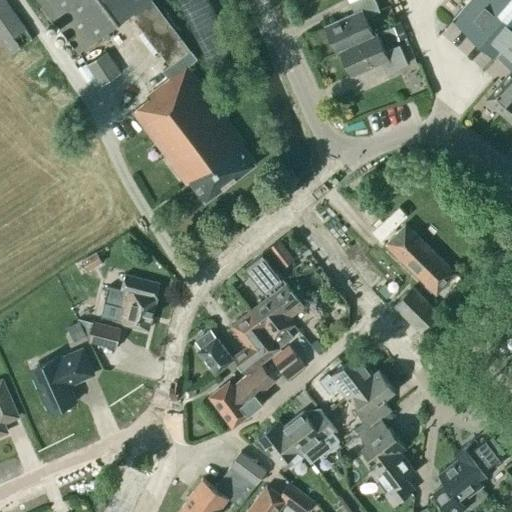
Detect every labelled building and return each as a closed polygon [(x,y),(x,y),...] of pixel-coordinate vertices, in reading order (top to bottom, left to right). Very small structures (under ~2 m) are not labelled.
[(0,0),(0,44),(8,56),(32,40),(4,0),(0,0)] [(151,0),(38,0),(78,53),(129,14),(160,54),(161,53),(170,65),(163,71),(169,79),(147,96),(149,99),(133,111),(187,183),(189,182),(205,202),(256,163),(241,143),(243,141),(187,67),(197,60),(151,0)] [(337,53),(340,51),(340,50),(374,35),(373,35),(366,18),(380,12),(375,0),(354,0),(350,2),(355,13),(325,26),(337,53)] [(511,0),(470,0),(454,20),(497,57),(499,54),(511,65),(511,70),(486,100),(503,115),(511,103),(511,0)] [(400,23),(387,29),(393,43),(406,37),(400,23)] [(385,51),(377,33),(373,35),(374,35),(340,50),(340,51),(351,76),(381,63),(386,74),(408,64),(399,45),(385,51)] [(85,64),(99,85),(119,72),(106,51),(85,64)] [(511,103),(503,115),(511,123),(511,103)] [(386,244),(436,294),(456,274),(405,224),(386,244)] [(268,249),(283,268),(294,259),(279,240),(268,249)] [(80,260),(87,271),(100,262),(94,252),(80,260)] [(265,291),(267,290),(271,295),(290,318),(304,307),(263,253),(246,267),(265,291)] [(125,274),(121,290),(108,286),(104,303),(116,306),(112,320),(123,323),(123,325),(149,331),(157,298),(156,298),(159,282),(125,274)] [(412,286),(393,306),(419,332),(439,312),(412,286)] [(287,329),(294,324),(290,318),(271,295),(251,310),(280,347),(293,337),(287,329)] [(280,347),(251,310),(231,325),(246,345),(233,354),(235,358),(248,375),(234,386),(230,381),(210,396),(233,427),(248,415),(263,403),(258,396),(275,380),(261,364),(281,348),(280,347)] [(85,335),(77,320),(66,326),(73,341),(85,335)] [(121,329),(93,322),(88,342),(116,349),(121,329)] [(215,373),(235,358),(233,354),(231,356),(212,331),(211,329),(200,338),(201,339),(196,342),(201,348),(198,351),(215,373)] [(317,339),(311,344),(318,353),(324,348),(317,339)] [(305,366),(289,345),(272,358),(288,380),(305,366)] [(82,348),(58,359),(57,357),(30,369),(49,413),(76,401),(69,385),(93,374),(82,348)] [(374,374),(373,374),(358,354),(324,380),(330,389),(336,384),(347,399),(348,398),(346,396),(351,392),(374,374)] [(360,404),(354,409),(364,422),(354,429),(358,435),(368,427),(381,417),(391,410),(383,399),(395,390),(379,369),(373,374),(374,374),(351,392),(360,404)] [(0,380),(0,434),(7,432),(1,418),(15,411),(2,380),(0,380)] [(305,454),(310,461),(337,440),(333,435),(337,432),(320,409),(309,418),(304,410),(284,425),(283,426),(301,448),(300,449),(304,454),(302,455),(303,456),(305,454)] [(361,448),(376,469),(400,451),(400,452),(406,447),(390,426),(389,427),(381,417),(368,427),(358,435),(366,445),(361,448)] [(283,426),(284,425),(279,420),(258,436),(285,470),(293,464),(288,458),(300,449),(301,448),(283,426)] [(459,458),(476,481),(511,453),(511,451),(492,426),(476,438),(475,437),(454,453),(458,459),(459,458)] [(416,472),(400,452),(400,451),(376,469),(372,472),(370,470),(369,470),(386,492),(385,493),(394,505),(414,489),(406,479),(416,472)] [(218,511),(228,498),(240,507),(266,470),(240,452),(230,466),(215,488),(202,478),(178,511),(218,511)] [(445,511),(460,511),(466,508),(461,502),(483,485),(482,484),(480,486),(476,481),(459,458),(458,459),(438,474),(445,483),(432,493),(445,511)] [(277,511),(285,503),(297,511),(306,511),(314,502),(289,483),(279,496),(267,486),(246,511),(277,511)]
